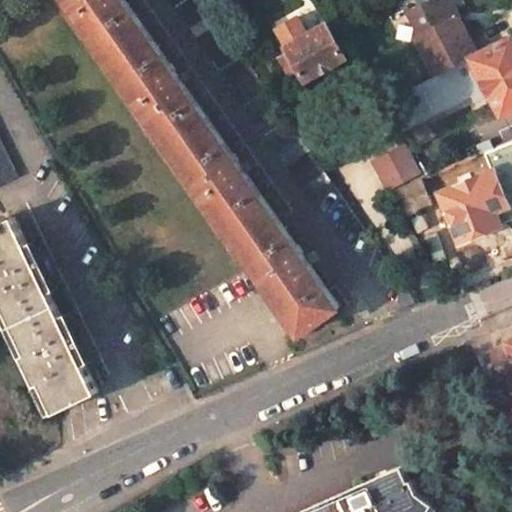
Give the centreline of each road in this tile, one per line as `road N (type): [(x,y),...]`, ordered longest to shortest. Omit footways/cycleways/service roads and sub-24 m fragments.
road 1 (residential): [(43,511),(163,448),(511,295)]
road 2 (unknown): [(399,445),(255,499)]
